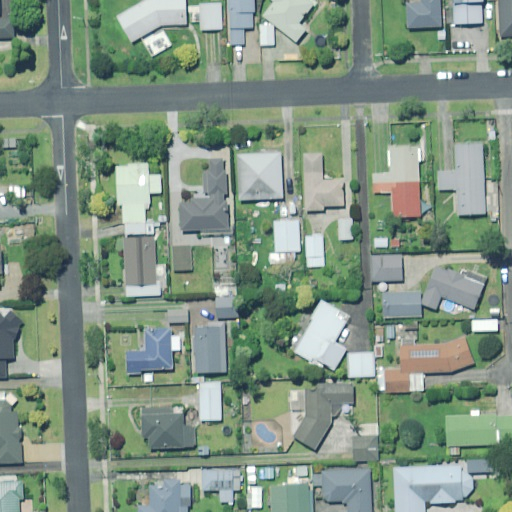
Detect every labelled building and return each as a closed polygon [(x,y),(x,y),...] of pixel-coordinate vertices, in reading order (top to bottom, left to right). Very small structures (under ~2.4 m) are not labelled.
[(0,0),(0,37),(12,37),(11,19),(1,20),(0,0)] [(189,24),(188,0),(147,0),(118,16),(132,42),(164,25),(189,24)] [(258,27),(256,0),(229,0),(233,45),(246,44),(245,28),(258,27)] [(276,25),(277,26),(299,42),(310,27),(302,21),(316,2),(313,0),(272,0),(274,1),(263,16),(276,25)] [(407,28),(444,26),(442,0),(421,0),(422,2),(406,3),(407,28)] [(456,5),(456,24),(484,24),(484,4),(486,4),(485,0),(453,0),(453,5),(456,5)] [(511,0),(500,0),(501,35),(511,34),(511,0)] [(224,3),(201,4),(202,30),(225,29),(224,3)] [(277,26),(276,25),(263,25),(262,45),(276,45),(277,26)] [(486,214),(484,143),(455,143),(456,171),(439,171),(440,190),(459,189),(459,215),(486,214)] [(421,217),(420,146),(390,147),(391,173),(374,173),(374,192),(394,192),(394,217),(421,217)] [(284,198),(282,153),(239,155),(241,200),(284,198)] [(323,153),(305,154),(306,210),(325,210),(325,206),(346,205),(346,178),(324,179),(323,153)] [(232,233),(229,156),(209,157),(210,172),(203,172),(204,198),(180,199),(181,231),(203,230),(203,234),(232,233)] [(116,175),(122,175),(122,190),(119,190),(120,204),(125,204),(127,234),(156,232),(156,221),(148,221),(147,207),(152,207),(151,193),(165,192),(164,175),(151,175),(151,164),(115,166),(116,175)] [(28,197),(28,184),(10,184),(11,197),(28,197)] [(353,219),(339,219),(339,239),(353,239),(353,219)] [(302,251),(301,220),(276,221),(277,251),(302,251)] [(403,234),(392,234),(392,252),(403,252),(403,234)] [(326,266),(325,236),(308,236),(309,267),(326,266)] [(158,295),(155,237),(124,238),(127,296),(158,295)] [(390,247),(390,239),(376,238),(376,246),(390,247)] [(192,270),(192,246),(174,246),(175,270),(192,270)] [(288,253),(270,254),(271,264),(288,263),(288,253)] [(402,256),(372,256),(372,281),(402,281),(402,256)] [(484,284),(436,266),(423,303),(439,309),(443,297),(475,308),(484,284)] [(218,298),(233,298),(233,286),(218,286),(218,298)] [(422,317),(422,292),(383,293),(384,318),(422,317)] [(233,298),(218,298),(218,317),(233,317),(233,298)] [(341,310),(323,301),(296,351),(313,360),(314,357),(337,369),(348,348),(337,342),(348,321),(338,316),(341,310)] [(16,340),(24,321),(14,309),(5,316),(0,309),(0,379),(9,379),(8,360),(16,360),(16,340)] [(190,309),(170,309),(170,322),(190,322),(190,309)] [(499,330),(499,320),(473,321),(473,331),(499,330)] [(229,371),(226,325),(196,327),(199,373),(229,371)] [(399,326),(389,326),(389,338),(398,338),(399,326)] [(182,337),(172,337),(172,329),(146,330),(147,348),(125,349),(126,370),(174,369),(173,353),(182,353),(182,337)] [(402,339),(402,345),(399,345),(400,368),(386,369),(387,392),(425,390),(424,373),(473,369),(471,342),(457,343),(419,345),(418,338),(402,339)] [(376,376),(376,353),(350,353),(350,377),(376,376)] [(335,413),(336,413),(337,413),(338,413),(339,412),(340,412),(341,411),(342,411),(342,410),(343,409),(344,408),(344,407),(344,406),(344,405),(344,404),(344,403),(356,403),(355,385),(342,385),(341,381),(318,382),(318,390),(307,390),(308,414),(307,414),(295,436),(317,449),(332,421),(336,421),(335,413)] [(224,420),(223,382),(201,383),(202,420),(224,420)] [(24,426),(20,426),(20,410),(14,410),(14,403),(8,398),(7,398),(7,392),(0,392),(0,463),(26,462),(24,426)] [(185,425),(185,407),(166,407),(166,410),(143,410),(143,438),(151,438),(151,448),(196,447),(196,425),(185,425)] [(472,410),(472,416),(447,417),(448,446),(511,443),(511,414),(485,416),(484,410),(472,410)] [(380,460),(379,435),(353,436),(354,460),(380,460)] [(310,463),(300,463),(300,479),(310,479),(310,463)] [(457,499),(465,498),(467,498),(470,497),(471,495),(473,493),(474,491),(475,489),(476,487),(476,484),(476,482),(475,479),(474,477),(472,475),(471,474),(469,472),(466,471),(463,472),(463,465),(396,468),(397,511),(426,511),(426,503),(457,502),(457,499)] [(373,511),(372,469),(323,470),(324,501),(349,501),(349,511),(373,511)] [(244,489),(244,470),(203,470),(203,490),(222,490),(222,502),(236,501),(235,490),(244,489)] [(182,476),(168,476),(168,486),(150,486),(150,505),(138,505),(138,511),(188,511),(188,507),(183,507),(182,497),(192,497),(192,485),(182,485),(182,476)] [(23,511),(23,482),(0,481),(0,511),(23,511)] [(311,511),(310,483),(273,485),(273,511),(311,511)] [(271,486),(262,486),(262,507),(272,507),(271,486)]
